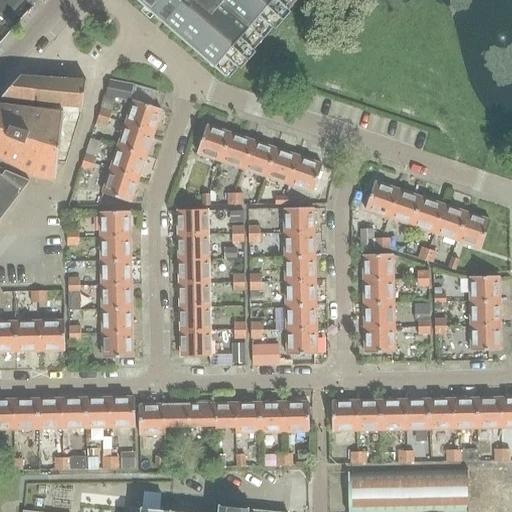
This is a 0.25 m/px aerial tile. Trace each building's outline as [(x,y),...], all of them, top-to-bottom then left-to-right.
[(4,0),(3,2),(18,15),(31,0),(4,0)] [(274,0),(135,0),(215,69),(250,28),(274,0)] [(82,108),(86,80),(20,75),(3,96),(1,98),(2,99),(1,101),(58,107),(82,108)] [(133,85),(109,81),(106,96),(130,101),(133,85)] [(125,124),(154,134),(161,110),(133,101),(125,124)] [(0,158),(32,176),(33,177),(55,180),(63,112),(0,104),(0,158)] [(112,112),(101,109),(98,116),(110,119),(112,112)] [(110,119),(98,116),(96,123),(107,126),(110,119)] [(146,157),(154,134),(125,124),(117,147),(146,157)] [(197,154),(221,162),(230,133),(207,126),(197,154)] [(230,133),(221,162),(243,170),(253,141),(230,133)] [(266,177),(276,149),(253,141),(243,170),(266,177)] [(117,147),(110,170),(138,179),(146,157),(117,147)] [(276,149),(266,177),(288,185),(297,156),(276,149)] [(83,161),(94,165),(96,158),(85,154),(83,161)] [(297,156),(288,185),(312,193),(322,164),(297,156)] [(94,165),(83,161),(81,168),(92,172),(94,165)] [(110,170),(102,193),(131,203),(138,179),(110,170)] [(2,176),(0,177),(0,183),(21,193),(29,181),(5,171),(2,176)] [(365,210),(388,218),(389,218),(398,190),(375,182),(365,210)] [(0,197),(13,203),(21,193),(0,183),(0,197)] [(101,208),(100,190),(75,191),(76,210),(101,208)] [(398,190),(389,218),(411,226),(421,198),(398,190)] [(234,194),(226,194),(227,206),(235,206),(234,194)] [(242,194),(234,194),(235,206),(243,206),(242,194)] [(201,207),(211,207),(211,195),(201,195),(201,207)] [(0,212),(4,214),(13,203),(0,197),(0,212)] [(275,206),(285,206),(284,198),(275,198),(275,206)] [(294,206),(294,198),(284,198),(285,206),(294,206)] [(421,198),(411,226),(434,234),(444,205),(421,198)] [(444,205),(434,234),(457,241),(467,213),(444,205)] [(314,233),(314,210),(314,209),(284,209),(284,234),(314,233)] [(209,236),(208,211),(178,212),(179,236),(209,236)] [(130,212),(100,213),(100,238),(130,237),(130,212)] [(457,241),(480,249),(490,221),(467,213),(457,241)] [(243,235),(243,227),(231,227),(231,235),(243,235)] [(259,235),(259,227),(248,227),(248,235),(259,235)] [(359,230),(360,252),(374,251),(374,239),(373,230),(359,230)] [(284,234),(285,258),(315,258),(314,233),(284,234)] [(231,235),(232,244),(243,243),(243,235),(231,235)] [(248,235),(248,243),(260,243),(259,235),(248,235)] [(179,236),(179,260),(209,259),(209,236),(179,236)] [(131,261),(130,237),(100,238),(101,262),(131,261)] [(67,238),(67,247),(79,246),(78,238),(67,238)] [(382,250),(382,239),(374,239),(374,251),(382,250)] [(390,250),(390,239),(382,239),(382,250),(390,250)] [(425,261),(429,250),(421,247),(417,258),(425,261)] [(236,250),(224,250),(224,258),(236,258),(236,250)] [(433,264),(436,253),(429,250),(425,261),(433,264)] [(393,280),(393,256),(393,255),(363,256),(363,280),(393,280)] [(459,261),(459,260),(450,257),(446,268),(455,271),(459,261)] [(285,258),(285,282),(315,282),(315,258),(285,258)] [(179,276),(179,284),(209,284),(209,259),(179,260),(179,276)] [(131,285),(131,261),(101,262),(101,286),(131,285)] [(417,279),(429,279),(429,271),(417,271),(417,279)] [(249,274),(249,283),(260,283),(260,274),(249,274)] [(233,275),(233,283),(244,283),(244,275),(233,275)] [(469,278),(470,301),(500,300),(499,277),(469,278)] [(429,279),(417,279),(417,287),(429,287),(429,279)] [(363,280),(364,304),(394,304),(393,280),(363,280)] [(285,282),(286,306),(316,306),(315,282),(285,282)] [(244,283),(233,283),(233,292),(244,292),(244,283)] [(249,283),(249,291),(261,291),(260,283),(249,283)] [(179,284),(180,308),(210,308),(209,284),(179,284)] [(132,309),(131,285),(101,286),(102,310),(132,309)] [(80,295),(80,286),(69,286),(69,295),(80,295)] [(39,292),(39,303),(47,303),(47,291),(39,292)] [(261,291),(249,291),(249,299),(250,299),(261,299),(261,291)] [(2,322),(0,322),(0,352),(16,352),(15,322),(15,292),(2,292),(2,322)] [(39,303),(39,292),(30,292),(31,304),(39,303)] [(80,295),(69,295),(69,311),(80,311),(80,295)] [(434,295),(434,304),(446,304),(445,295),(434,295)] [(470,301),(470,304),(470,326),(500,326),(500,300),(470,301)] [(364,304),(364,328),(394,328),(394,304),(364,304)] [(286,306),(286,330),(316,330),(316,306),(286,306)] [(180,308),(180,332),(210,332),(210,308),(180,308)] [(132,333),(132,309),(102,310),(102,334),(132,333)] [(64,321),(39,322),(40,352),(65,351),(64,321)] [(39,322),(15,322),(16,352),(40,352),(39,322)] [(234,323),(234,331),(246,330),(245,322),(234,323)] [(262,322),(250,323),(251,330),(262,330),(262,322)] [(69,326),(69,335),(80,334),(80,326),(69,326)] [(435,334),(446,334),(446,326),(435,326),(435,334)] [(470,326),(471,351),(501,350),(500,326),(470,326)] [(394,328),(364,328),(365,353),(395,352),(394,328)] [(246,330),(234,331),(234,339),(246,339),(246,330)] [(251,330),(251,339),(262,338),(262,330),(251,330)] [(316,330),(286,330),(287,355),(317,354),(316,330)] [(211,356),(210,332),(180,332),(181,357),(211,356)] [(133,358),(132,333),(102,334),(103,358),(133,358)] [(69,335),(69,343),(81,342),(80,334),(69,335)] [(246,363),(245,343),(232,343),(232,363),(246,363)] [(253,366),(279,366),(278,359),(271,359),(271,346),(252,346),(253,366)] [(109,398),(85,399),(86,429),(110,428),(109,398)] [(134,398),(109,398),(110,428),(135,428),(134,398)] [(501,398),(477,399),(477,429),(501,428),(501,398)] [(511,398),(501,398),(501,428),(511,428),(511,398)] [(61,399),(37,400),(38,430),(62,429),(61,399)] [(85,399),(61,399),(62,429),(86,429),(85,399)] [(453,399),(429,400),(429,430),(453,429),(453,399)] [(477,399),(453,399),(453,429),(477,429),(477,399)] [(0,400),(0,430),(14,430),(13,400),(0,400)] [(13,400),(14,430),(38,430),(37,400),(13,400)] [(405,400),(381,401),(381,431),(405,430),(405,400)] [(405,400),(405,430),(429,430),(429,400),(405,400)] [(333,432),(351,431),(357,431),(357,401),(332,402),(333,432)] [(357,401),(357,431),(381,431),(381,401),(357,401)] [(308,402),(280,403),(280,433),(309,432),(308,402)] [(252,403),(222,404),(223,429),(231,429),(231,434),(252,433),(252,403)] [(280,403),(252,403),(252,433),(280,433),(280,403)] [(194,404),(166,405),(167,429),(195,428),(194,404)] [(215,430),(223,429),(222,404),(194,404),(195,428),(215,427),(215,430)] [(139,406),(140,436),(165,435),(165,429),(167,429),(166,405),(139,406)] [(111,448),(103,448),(103,458),(111,458),(111,448)] [(502,450),(493,450),(494,461),(502,461),(502,450)] [(502,461),(510,461),(510,450),(502,450),(502,461)] [(454,451),(445,451),(446,462),(454,462),(454,451)] [(454,462),(462,462),(462,451),(454,451),(454,462)] [(405,452),(397,452),(397,463),(406,463),(405,452)] [(406,463),(414,463),(414,452),(405,452),(406,463)] [(358,453),(350,453),(350,464),(358,464),(358,453)] [(358,464),(366,464),(366,453),(358,453),(358,464)] [(285,454),(277,454),(277,466),(285,466),(285,454)] [(285,466),(293,466),(293,454),(285,454),(285,466)] [(382,462),(394,462),(394,454),(382,454),(382,462)] [(218,467),(228,467),(227,455),(218,455),(218,467)] [(237,467),(245,467),(245,455),(237,455),(237,467)] [(86,457),(69,458),(69,459),(71,459),(71,470),(86,469),(86,457)] [(135,457),(122,458),(122,469),(135,469),(135,457)] [(156,457),(156,469),(164,469),(164,457),(156,457)] [(88,458),(88,469),(99,469),(98,458),(88,458)] [(111,458),(103,458),(103,469),(111,469),(111,458)] [(120,458),(111,458),(111,469),(120,469),(120,458)] [(63,459),(54,459),(55,470),(63,470),(63,459)] [(69,459),(63,459),(63,470),(71,470),(71,459),(69,459)] [(14,460),(6,460),(6,471),(14,471),(14,460)] [(14,471),(23,471),(22,460),(14,460),(14,471)] [(468,511),(468,470),(350,473),(348,473),(349,511),(468,511)]
